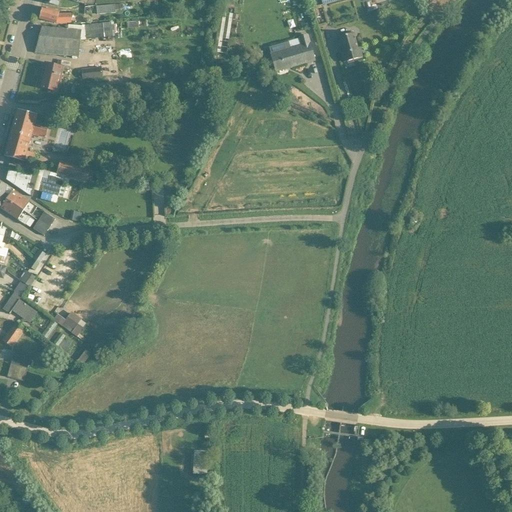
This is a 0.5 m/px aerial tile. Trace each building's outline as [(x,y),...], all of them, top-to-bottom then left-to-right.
[(43,0),(41,8),(57,12),(60,0),(43,0)] [(57,12),(41,8),(39,20),(55,24),(71,25),(73,13),(57,12)] [(85,29),(116,29),(116,15),(85,15),(85,29)] [(337,39),(344,62),(361,57),(355,34),(337,39)] [(277,72),(317,61),(310,37),(270,48),(277,72)] [(106,73),(106,61),(84,61),(84,74),(106,73)] [(38,88),(58,93),(64,68),(45,63),(38,88)] [(5,157),(25,162),(32,135),(46,139),(50,124),(37,121),(38,115),(17,110),(5,157)] [(86,184),(90,171),(62,163),(58,176),(86,184)] [(33,197),(38,176),(9,169),(6,180),(33,197)] [(142,175),(142,183),(152,183),(152,175),(142,175)] [(0,205),(3,207),(8,186),(0,184),(0,205)] [(475,232),(475,241),(488,240),(488,232),(475,232)] [(35,276),(25,268),(2,298),(27,317),(32,310),(17,299),(35,276)] [(53,313),(44,325),(50,330),(59,318),(53,313)] [(56,334),(70,345),(77,335),(63,324),(56,334)] [(37,337),(20,325),(6,344),(23,357),(37,337)] [(87,341),(78,352),(86,358),(94,346),(87,341)] [(16,360),(13,375),(24,377),(26,362),(16,360)] [(200,473),(201,449),(188,448),(188,473),(200,473)]
